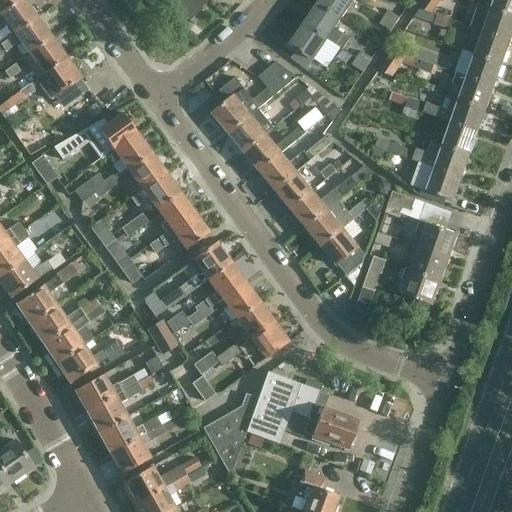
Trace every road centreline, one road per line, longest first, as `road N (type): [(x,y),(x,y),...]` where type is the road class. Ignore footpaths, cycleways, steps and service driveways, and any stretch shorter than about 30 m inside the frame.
road 1 (residential): [(155,94),(326,335),(444,385)]
road 2 (residential): [(444,385),(511,190)]
road 3 (primary): [(511,348),(454,511)]
road 4 (residential): [(82,496),(39,405),(0,348)]
road 5 (residential): [(268,0),(155,94)]
road 6 (residential): [(399,511),(444,385)]
